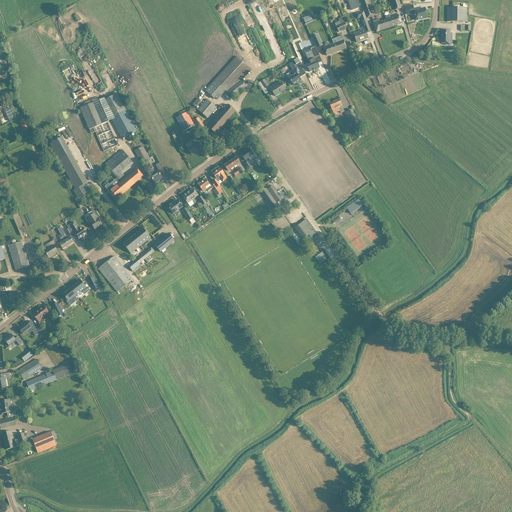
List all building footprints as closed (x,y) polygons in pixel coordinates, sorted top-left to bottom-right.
[(351,0),(349,1),(352,10),(359,7),(356,0),(351,0)] [(367,0),(359,0),(367,19),(373,16),(367,0)] [(398,0),(391,0),(395,10),(401,8),(398,0)] [(287,11),(295,30),(304,26),(296,7),(287,11)] [(447,22),(452,22),(466,22),(466,8),(448,7),(447,22)] [(427,18),(425,10),(422,10),(422,9),(414,11),(413,11),(414,13),(415,21),(427,18)] [(357,19),(360,18),(364,29),(369,27),(363,11),(355,14),(357,19)] [(312,20),(310,15),(302,18),(305,24),(312,20)] [(398,15),(386,19),(389,28),(401,24),(398,15)] [(339,22),(335,23),(338,32),(348,28),(343,17),(339,19),(339,20),(338,21),(339,22)] [(386,19),(373,23),(376,32),(389,28),(386,19)] [(353,34),(354,37),(356,42),(368,38),(365,30),(353,34)] [(450,30),(441,30),(441,44),(445,44),(445,45),(450,45),(450,44),(452,44),(452,33),(450,33),(450,30)] [(337,43),(333,44),(336,52),(346,49),(344,41),(345,41),(343,36),(336,38),(337,43)] [(319,37),(313,40),(316,48),(323,45),(319,37)] [(309,60),(305,62),(309,71),(319,67),(313,53),(317,51),(314,44),(305,48),(309,57),(310,56),(313,62),(310,63),(309,60)] [(324,47),(325,51),(326,56),(336,52),(333,44),(324,47)] [(246,80),(243,82),(241,81),(251,70),(236,57),(206,89),(217,99),(226,90),(232,98),(246,87),(246,86),(249,83),(246,80)] [(296,65),(295,65),(297,68),(300,72),(303,76),(306,74),(300,62),(296,65)] [(87,68),(90,75),(96,72),(93,66),(87,68)] [(288,78),(290,81),(293,86),(301,80),(300,78),(303,76),(300,72),(297,68),(289,72),(291,75),(288,78)] [(264,79),(260,82),(265,88),(268,86),(264,79)] [(271,90),(272,92),(275,96),(285,89),(281,82),(276,85),(277,86),(271,90)] [(105,100),(102,102),(111,119),(122,139),(137,131),(117,94),(105,100)] [(329,104),(331,108),(332,110),(338,107),(341,113),(344,112),(339,99),(329,104)] [(207,100),(198,110),(207,118),(216,108),(207,100)] [(96,102),(80,108),(82,113),(89,130),(90,134),(95,132),(104,151),(118,145),(107,121),(105,122),(96,102)] [(208,127),(211,131),(215,134),(235,111),(228,105),(208,127)] [(9,107),(4,110),(10,121),(15,118),(9,107)] [(352,109),(344,113),(349,124),(357,121),(352,109)] [(187,112),(176,118),(183,131),(194,126),(187,112)] [(198,117),(194,120),(201,132),(205,129),(198,117)] [(20,121),(24,131),(31,128),(27,118),(20,121)] [(187,149),(189,151),(191,155),(194,153),(195,154),(201,149),(196,143),(193,145),(187,149)] [(142,146),(134,151),(142,163),(150,159),(142,146)] [(246,151),(241,155),(244,159),(245,160),(248,158),(249,158),(251,160),(254,157),(256,161),(259,159),(253,150),(251,151),(249,149),(246,151)] [(122,150),(105,164),(118,180),(124,175),(121,172),(132,162),(122,150)] [(236,157),(230,161),(234,167),(240,163),(236,157)] [(224,166),(227,170),(227,171),(234,167),(230,161),(224,166)] [(213,174),(216,178),(217,179),(220,176),(224,180),(227,178),(224,174),(220,168),(213,174)] [(105,187),(112,196),(115,200),(143,176),(137,169),(119,184),(117,182),(111,187),(107,182),(104,184),(106,186),(105,187)] [(149,172),(150,174),(151,176),(150,177),(154,183),(158,181),(158,180),(161,178),(158,172),(155,173),(152,170),(149,172)] [(240,175),(236,171),(233,173),(237,177),(236,178),(237,181),(241,178),(240,175)] [(212,186),(210,184),(209,185),(205,179),(198,185),(202,190),(203,192),(206,190),(208,192),(213,188),(214,190),(214,191),(217,196),(219,199),(222,197),(214,184),(212,186)] [(215,180),(213,181),(218,188),(219,191),(221,193),(223,192),(219,186),(220,185),(217,181),(215,180)] [(84,184),(73,191),(78,198),(89,192),(84,184)] [(260,192),(273,210),(284,202),(282,200),(282,199),(273,186),(271,187),(269,185),(265,187),(267,190),(266,189),(260,192)] [(182,196),(185,200),(187,203),(188,203),(190,207),(194,204),(191,201),(198,196),(193,189),(182,196)] [(346,208),(350,214),(363,205),(359,199),(346,208)] [(86,206),(88,206),(93,213),(96,210),(91,203),(89,200),(84,203),(86,206)] [(168,207),(171,211),(173,214),(182,207),(177,200),(168,207)] [(186,208),(182,210),(189,221),(193,218),(186,208)] [(91,223),(92,225),(95,229),(101,225),(97,218),(97,219),(94,215),(90,217),(93,221),(91,223)] [(301,223),(301,224),(294,228),(303,239),(309,235),(312,240),(318,236),(306,219),(301,223)] [(70,225),(67,226),(68,229),(72,235),(75,233),(76,235),(79,239),(87,234),(84,230),(82,228),(79,230),(76,226),(73,221),(69,224),(70,225)] [(61,234),(61,235),(62,237),(65,241),(68,246),(74,242),(71,238),(70,237),(67,239),(65,235),(64,235),(65,234),(63,230),(61,227),(58,230),(61,234)] [(131,254),(134,251),(150,238),(142,228),(122,244),(131,254)] [(59,244),(60,245),(63,249),(68,246),(65,241),(62,237),(61,235),(61,234),(58,236),(62,242),(59,244)] [(168,234),(155,245),(160,252),(173,241),(168,234)] [(8,246),(14,265),(16,270),(29,266),(21,241),(8,246)] [(45,252),(46,254),(49,258),(52,256),(52,255),(57,252),(51,242),(46,245),(48,249),(45,252)] [(148,250),(128,266),(131,270),(132,271),(139,265),(138,264),(139,263),(141,262),(151,254),(148,250)] [(315,257),(320,264),(327,259),(322,252),(315,257)] [(123,286),(113,274),(109,278),(118,290),(123,286)] [(79,280),(71,287),(77,295),(81,291),(83,293),(87,290),(88,291),(90,289),(86,284),(84,286),(79,280)] [(94,280),(90,283),(94,290),(98,288),(94,280)] [(71,287),(62,294),(66,298),(64,299),(67,303),(73,298),(75,300),(79,297),(77,295),(71,287)] [(20,291),(8,293),(9,302),(22,300),(20,291)] [(99,296),(87,304),(91,309),(103,301),(99,296)] [(58,304),(53,307),(57,316),(62,314),(58,304)] [(44,306),(39,311),(43,316),(46,320),(49,317),(47,315),(50,314),(47,310),(44,306)] [(39,311),(33,315),(36,319),(39,322),(41,321),(43,322),(46,320),(43,316),(39,311)] [(23,325),(18,328),(21,332),(23,334),(26,332),(30,328),(31,328),(29,325),(26,321),(22,324),(23,325)] [(4,340),(10,346),(16,341),(20,345),(24,343),(18,336),(15,339),(11,334),(4,340)] [(23,357),(25,360),(34,355),(33,352),(23,357)] [(37,360),(18,371),(24,380),(42,368),(37,360)] [(53,372),(26,382),(30,391),(31,393),(34,392),(33,389),(47,384),(72,373),(70,369),(68,364),(52,371),(53,372)] [(1,379),(0,378),(0,391),(3,391),(3,390),(7,390),(5,379),(10,378),(10,373),(1,375),(1,379)] [(4,399),(0,400),(1,401),(0,401),(0,408),(1,414),(7,413),(8,418),(16,415),(15,411),(11,412),(10,400),(4,401),(4,399)] [(0,421),(0,426),(1,429),(16,425),(14,417),(0,421)] [(10,431),(7,432),(2,433),(6,450),(15,448),(19,446),(18,444),(26,442),(24,433),(18,434),(19,439),(17,440),(13,441),(10,431)] [(54,431),(50,433),(32,440),(37,453),(55,446),(53,440),(57,438),(54,431)]
